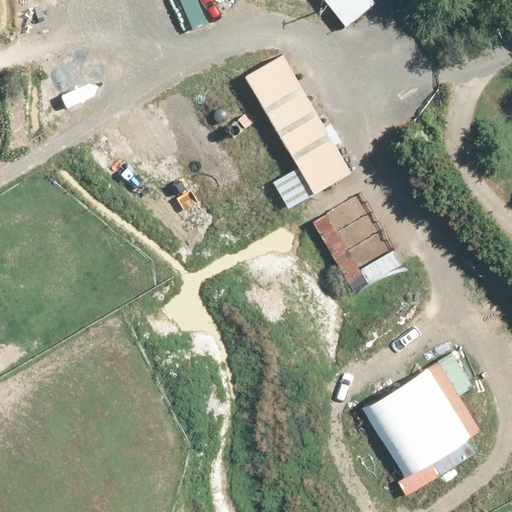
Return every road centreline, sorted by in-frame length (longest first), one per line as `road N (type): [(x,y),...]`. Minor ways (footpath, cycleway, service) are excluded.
road 1 (unknown): [(499,56),(462,72),(418,77),(258,34),(214,47),(141,102)]
road 2 (unknown): [(499,56),(467,163),(473,183),(511,219)]
